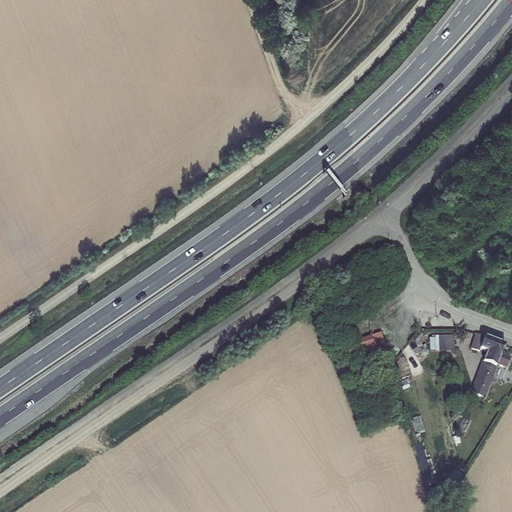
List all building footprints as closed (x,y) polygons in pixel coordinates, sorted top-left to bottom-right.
[(380,334),(332,351),(339,374),(344,373),(346,379),(352,377),(343,358),(365,349),(370,362),(390,355),(386,344),(385,345),(380,334)] [(470,394),(485,400),(498,366),(506,370),(511,359),(508,357),(502,355),(503,353),(505,345),(475,334),(470,350),(479,353),(479,352),(486,355),(483,364),(482,363),(470,394)] [(454,337),(438,338),(438,353),(454,352),(454,337)] [(438,353),(438,338),(435,338),(435,339),(429,339),(430,352),(436,352),(436,353),(438,353)] [(463,420),(458,430),(465,434),(470,424),(463,420)]
